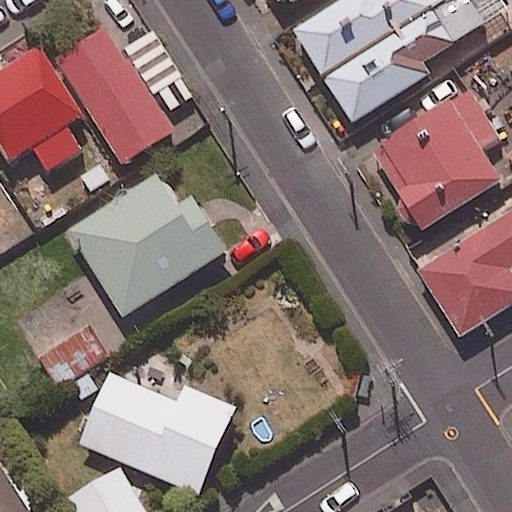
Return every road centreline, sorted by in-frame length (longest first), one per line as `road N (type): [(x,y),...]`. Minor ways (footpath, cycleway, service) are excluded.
road 1 (residential): [(449,408),(192,0)]
road 2 (residential): [(449,408),(284,511)]
